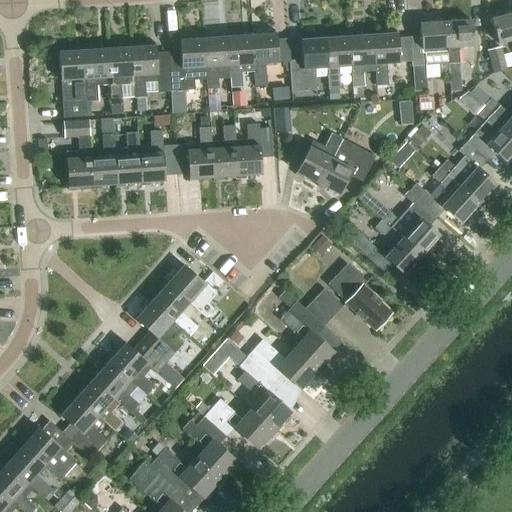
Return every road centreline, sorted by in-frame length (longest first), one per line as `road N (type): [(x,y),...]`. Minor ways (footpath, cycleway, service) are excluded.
road 1 (tertiary): [(285,511),(511,256)]
road 2 (residential): [(27,232),(221,218),(254,239)]
road 3 (residential): [(27,232),(10,4)]
road 4 (residential): [(0,366),(27,321),(27,232)]
road 5 (residential): [(423,511),(511,414)]
